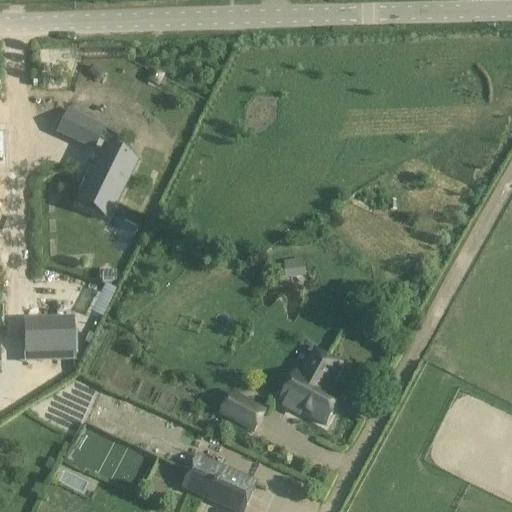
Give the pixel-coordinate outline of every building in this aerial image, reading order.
[(155,73),(149,82),(159,88),(160,87),(162,88),(167,80),(164,78),(164,77),(163,77),(165,74),(157,70),(155,73)] [(91,124),(81,145),(93,151),(104,130),(91,124)] [(104,149),(83,192),(113,207),(134,164),(104,149)] [(192,249),(191,256),(201,258),(202,251),(192,249)] [(285,281),(305,279),(304,261),(283,262),(285,281)] [(110,272),(99,275),(103,288),(114,285),(110,272)] [(72,323),(24,325),(25,355),(73,353),(72,323)] [(341,366),(320,355),(307,379),(296,374),(281,402),(286,404),(284,408),(300,417),(302,413),(327,427),(342,399),(328,391),(341,366)] [(265,414),(232,395),(221,415),(255,433),(265,414)] [(187,481),(183,489),(197,496),(233,511),(244,511),(256,486),(211,465),(211,466),(196,460),(187,481)]
